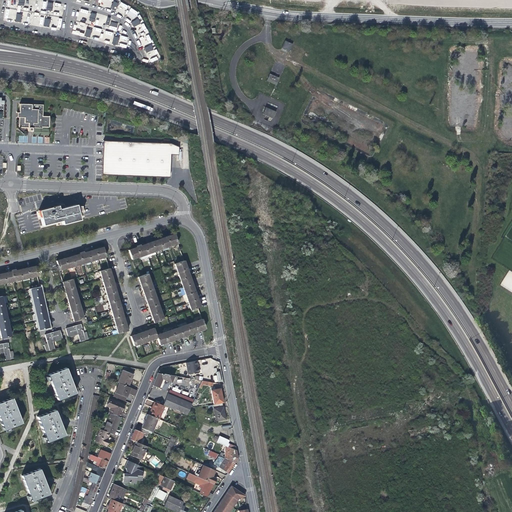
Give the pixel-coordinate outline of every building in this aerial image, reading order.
[(144,36),(139,38),(142,46),(152,42),(149,34),(144,36)] [(285,41),(282,48),(290,51),(293,43),(285,41)] [(277,85),(280,78),(270,74),(267,81),(277,85)] [(42,116),(43,105),(19,104),(19,112),(17,112),(17,117),(19,117),(19,127),(28,128),(28,131),(30,131),(32,131),(32,128),(42,128),(42,127),(49,127),(49,116),(42,116)] [(266,107),(263,114),(274,118),(276,111),(266,107)] [(169,177),(170,155),(178,155),(178,152),(178,147),(171,144),(169,144),(169,142),(169,140),(163,140),(163,141),(163,143),(160,143),(160,144),(105,141),(105,140),(103,140),(103,141),(103,142),(103,146),(103,147),(103,148),(103,151),(102,155),(102,156),(102,158),(102,162),(102,166),(102,170),(102,172),(102,174),(102,175),(169,178),(169,177)] [(60,204),(38,209),(43,226),(61,221),(62,224),(83,220),(79,203),(61,207),(60,204)] [(170,235),(166,236),(170,246),(177,243),(174,234),(170,235)] [(162,249),(170,246),(166,236),(163,238),(159,239),(162,249)] [(154,251),(162,249),(159,239),(158,238),(155,239),(155,240),(154,241),(151,242),(154,251)] [(154,251),(151,242),(147,243),(144,244),(147,254),(154,251)] [(139,257),(147,254),(144,244),(143,243),(139,244),(140,246),(135,247),(139,257)] [(98,248),(95,249),(97,259),(105,257),(102,247),(98,248)] [(131,259),(139,257),(135,247),(132,248),(128,250),(131,259)] [(90,261),(97,259),(95,249),(91,251),(87,252),(90,261)] [(82,264),(90,261),(87,252),(87,250),(83,251),(84,253),(82,253),(79,254),(82,264)] [(74,266),(82,264),(79,254),(76,255),(72,256),(74,266)] [(67,268),(74,266),(72,256),(71,255),(68,256),(68,257),(66,258),(64,258),(67,268)] [(59,271),(67,268),(64,258),(60,260),(56,261),(59,271)] [(177,272),(186,269),(184,263),(183,261),(176,264),(174,264),(177,272)] [(30,267),(26,268),(29,278),(37,276),(35,266),(30,267)] [(13,281),(21,279),(19,270),(18,268),(15,269),(15,270),(13,271),(10,271),(13,281)] [(21,279),(29,278),(26,268),(22,269),(19,270),(21,279)] [(99,272),(102,279),(111,277),(110,273),(109,269),(101,271),(99,272)] [(177,272),(179,279),(189,276),(187,272),(186,269),(177,272)] [(511,292),(511,272),(509,270),(500,285),(511,292)] [(5,283),(13,281),(10,271),(7,272),(3,273),(5,283)] [(139,281),(140,285),(150,281),(147,274),(145,275),(138,277),(139,281)] [(179,279),(182,287),(191,284),(190,280),(189,276),(179,279)] [(102,279),(104,287),(113,284),(112,280),(111,277),(102,279)] [(62,283),(64,290),(74,288),(72,280),(70,280),(62,283)] [(152,289),(150,281),(140,285),(142,289),(143,292),(152,289)] [(104,287),(106,295),(116,292),(115,288),(113,284),(104,287)] [(182,287),(185,295),(194,292),(193,287),(191,284),(182,287)] [(30,290),(31,298),(41,296),(39,288),(31,290),(30,290)] [(76,295),(74,288),(64,290),(67,298),(76,295)] [(155,296),(152,289),(143,292),(144,296),(145,300),(155,296)] [(106,295),(108,302),(118,299),(117,296),(116,292),(106,295)] [(185,295),(188,302),(197,299),(195,295),(194,292),(185,295)] [(78,303),(76,295),(67,298),(69,306),(78,303)] [(31,298),(33,306),(43,304),(41,296),(31,298)] [(158,304),(155,296),(145,300),(147,304),(148,307),(158,304)] [(108,302),(110,310),(120,307),(119,303),(118,299),(108,302)] [(198,303),(197,299),(188,302),(190,310),(197,307),(199,307),(198,303)] [(80,310),(78,303),(69,306),(71,313),(80,310)] [(33,306),(35,314),(45,312),(43,304),(33,306)] [(160,312),(158,304),(148,307),(150,312),(151,315),(160,312)] [(110,310),(113,318),(122,315),(121,311),(120,307),(110,310)] [(83,319),(80,310),(71,313),(73,321),(79,320),(83,319)] [(35,314),(37,322),(47,320),(45,312),(35,314)] [(160,312),(151,315),(152,319),(154,323),(159,321),(163,319),(160,312)] [(113,318),(115,325),(125,323),(123,318),(122,315),(113,318)] [(202,319),(194,322),(197,331),(200,330),(205,329),(202,319)] [(0,330),(9,328),(7,320),(0,321),(0,330)] [(48,328),(47,320),(37,322),(39,330),(43,329),(48,328)] [(194,322),(186,325),(189,334),(194,332),(197,331),(194,322)] [(126,326),(125,323),(115,325),(117,333),(127,331),(126,326)] [(80,342),(85,340),(83,333),(80,324),(65,329),(68,337),(78,334),(80,342)] [(186,325),(179,327),(182,337),(187,335),(189,334),(186,325)] [(179,327),(171,330),(174,339),(178,338),(182,337),(179,327)] [(11,336),(9,328),(0,330),(0,334),(1,338),(6,337),(11,336)] [(149,340),(157,337),(156,335),(153,328),(149,329),(145,331),(149,340)] [(171,330),(163,333),(167,342),(171,340),(174,339),(171,330)] [(45,335),(47,344),(49,351),(54,349),(52,342),(62,339),(59,331),(45,335)] [(141,343),(149,340),(145,331),(142,332),(138,333),(141,343)] [(133,345),(141,343),(138,333),(134,335),(130,336),(133,345)] [(163,333),(156,335),(157,337),(159,345),(163,343),(167,342),(163,333)] [(5,360),(10,359),(9,352),(7,343),(0,344),(0,352),(4,352),(5,360)] [(196,368),(195,361),(190,362),(184,363),(187,375),(198,373),(197,368),(196,368)] [(65,368),(47,374),(57,399),(75,392),(70,380),(65,368)] [(118,383),(119,384),(128,387),(130,382),(133,375),(123,371),(118,383)] [(157,372),(152,386),(157,388),(161,378),(164,379),(171,382),(173,375),(163,373),(162,374),(157,372)] [(125,402),(126,398),(128,394),(129,394),(134,396),(136,391),(128,387),(119,384),(114,397),(125,402)] [(219,388),(214,389),(214,387),(210,387),(213,404),(222,402),(221,394),(219,388)] [(169,390),(163,405),(165,406),(186,415),(188,409),(194,396),(192,395),(190,398),(182,395),(180,394),(170,390),(169,390)] [(74,487),(67,509),(73,511),(75,507),(78,499),(82,487),(87,462),(87,458),(88,454),(90,446),(93,427),(96,416),(98,408),(100,397),(98,396),(94,395),(93,398),(74,487)] [(11,398),(0,402),(0,421),(3,429),(21,423),(11,398)] [(108,412),(109,413),(121,418),(123,411),(126,406),(108,399),(105,405),(110,407),(108,412)] [(151,409),(149,415),(157,418),(160,419),(165,406),(163,405),(161,404),(155,402),(152,409),(151,409)] [(208,406),(209,410),(214,409),(216,421),(225,419),(222,403),(208,406)] [(54,410),(37,416),(46,441),(64,435),(59,422),(54,410)] [(118,425),(121,418),(109,413),(104,426),(101,425),(99,429),(109,433),(113,435),(118,425)] [(144,420),(141,428),(148,431),(151,432),(157,418),(149,415),(147,414),(144,420)] [(146,435),(148,431),(141,428),(135,425),(133,432),(130,439),(135,441),(140,443),(144,434),(146,435)] [(411,440),(433,436),(431,425),(409,430),(411,440)] [(106,440),(109,433),(99,429),(94,441),(105,446),(107,440),(106,440)] [(225,439),(217,436),(217,437),(216,440),(214,439),(213,442),(222,445),(225,439)] [(146,446),(140,443),(135,441),(132,449),(130,455),(141,459),(146,446)] [(225,457),(234,463),(237,459),(236,450),(227,446),(226,446),(225,450),(225,457)] [(105,452),(104,452),(101,459),(107,461),(108,459),(110,454),(105,452)] [(97,462),(95,466),(104,469),(105,466),(107,461),(101,459),(99,458),(88,454),(87,458),(97,462)] [(230,468),(234,463),(225,457),(219,467),(227,473),(230,468)] [(141,466),(127,460),(124,467),(125,468),(126,470),(126,473),(123,473),(122,482),(136,483),(136,479),(142,480),(142,471),(140,470),(141,466)] [(92,474),(95,475),(100,477),(102,473),(104,469),(95,466),(88,463),(87,467),(94,470),(92,474)] [(202,465),(196,477),(205,480),(213,484),(215,479),(211,477),(212,474),(214,470),(202,465)] [(38,469),(21,475),(30,500),(48,493),(44,483),(43,481),(42,479),(38,469)] [(201,488),(204,481),(205,480),(196,477),(188,473),(186,478),(200,485),(199,486),(201,488)] [(168,491),(169,489),(173,481),(159,474),(153,486),(157,487),(158,484),(163,487),(163,489),(168,491)] [(90,477),(88,481),(97,485),(99,481),(100,477),(95,475),(93,478),(90,477)] [(88,489),(89,490),(94,492),(96,488),(97,485),(88,481),(85,479),(83,483),(89,485),(88,489)] [(212,484),(204,481),(201,488),(199,493),(210,498),(213,494),(208,492),(209,490),(212,484)] [(109,498),(111,499),(117,501),(121,492),(122,492),(123,488),(114,484),(111,492),(109,498)] [(230,486),(212,511),(228,511),(239,497),(244,496),(244,495),(234,488),(231,486),(230,486)] [(126,489),(123,488),(122,492),(121,492),(117,501),(121,503),(126,489)] [(83,502),(89,505),(90,502),(94,492),(89,490),(86,497),(85,497),(83,502)] [(166,494),(158,490),(154,497),(162,501),(166,494)] [(163,506),(175,511),(177,511),(183,501),(169,495),(163,506)] [(121,503),(117,501),(111,499),(108,505),(107,509),(108,509),(115,511),(117,511),(121,506),(124,507),(125,505),(121,503)]
